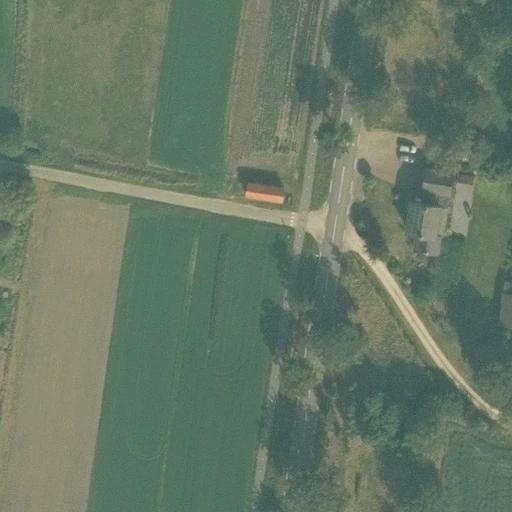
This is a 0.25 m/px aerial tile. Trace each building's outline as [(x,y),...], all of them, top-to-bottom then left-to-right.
[(453,162),(468,165),(470,151),(455,148),(453,162)] [(452,195),(455,173),(426,169),(423,189),(428,190),(426,203),(412,200),(407,231),(417,233),(414,249),(441,253),(443,235),(438,235),(443,206),(449,206),(450,195),(452,195)] [(459,173),(458,181),(475,184),(476,176),(459,173)] [(249,183),(247,195),(282,201),(284,188),(249,183)] [(511,293),(504,292),(500,325),(511,326),(511,293)] [(503,340),(472,335),(466,365),(498,370),(503,340)]
